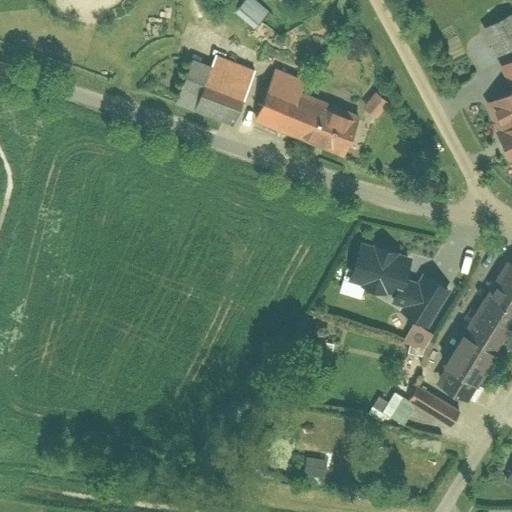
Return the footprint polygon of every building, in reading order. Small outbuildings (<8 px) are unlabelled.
[(253,0),(234,0),(230,4),(250,24),(264,11),(253,0)] [(511,11),(486,25),(500,53),(511,46),(511,11)] [(252,66),(210,50),(191,102),(233,118),(252,66)] [(511,58),(506,61),(511,74),(511,84),(485,98),(511,153),(511,58)] [(307,73),(267,59),(250,110),(345,142),(356,109),(300,91),(307,73)] [(362,238),(350,283),(403,297),(403,295),(413,297),(403,314),(429,330),(457,284),(430,268),(427,275),(410,270),(415,252),(362,238)] [(511,311),(511,253),(504,248),(445,350),(478,370),(511,311)] [(452,401),(417,381),(411,392),(446,412),(452,401)] [(394,394),(383,416),(404,426),(415,404),(394,394)] [(306,458),(303,479),(325,482),(328,461),(306,458)]
